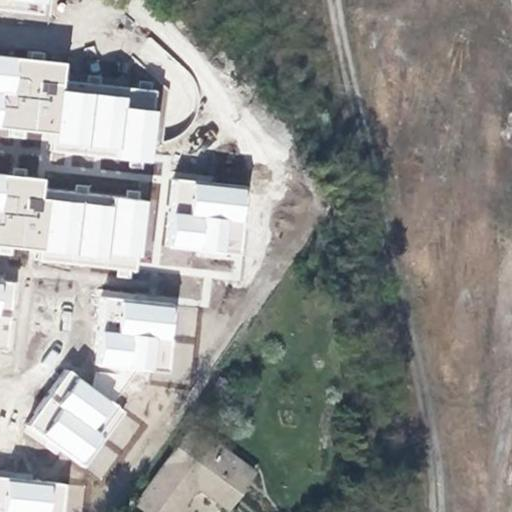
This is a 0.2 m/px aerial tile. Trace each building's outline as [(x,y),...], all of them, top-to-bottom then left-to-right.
[(24,0),(0,0),(0,6),(23,8),(24,0)] [(37,37),(0,32),(0,90),(30,94),(34,46),(37,37)] [(107,52),(34,46),(30,94),(29,105),(102,112),(107,52)] [(15,119),(0,117),(0,182),(18,185),(23,136),(13,135),(14,128),(15,119)] [(211,132),(125,123),(117,197),(204,206),(211,132)] [(23,136),(18,185),(17,206),(92,213),(100,138),(14,128),(13,135),(23,136)] [(17,254),(0,252),(0,335),(9,336),(17,254)] [(159,262),(82,254),(73,336),(151,343),(159,262)] [(59,383),(21,437),(80,477),(117,422),(59,383)] [(252,475),(217,448),(212,454),(189,437),(138,508),(142,511),(188,511),(186,509),(198,492),(226,511),(252,475)] [(0,485),(0,511),(64,511),(67,493),(0,485)]
